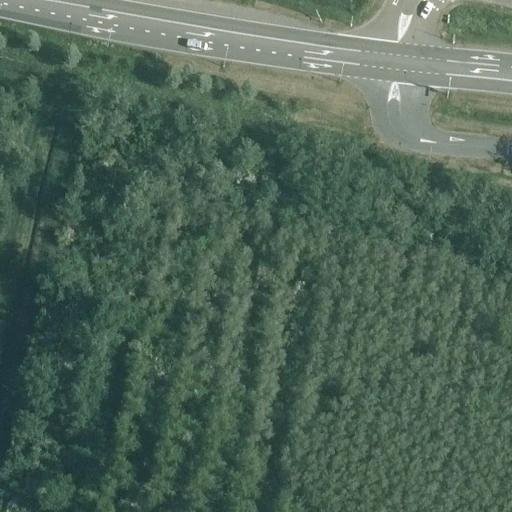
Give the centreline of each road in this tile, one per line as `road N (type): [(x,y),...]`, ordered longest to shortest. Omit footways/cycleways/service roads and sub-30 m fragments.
road 1 (primary): [(396,63),(16,0)]
road 2 (tertiary): [(511,150),(404,134),(393,111),(396,63)]
